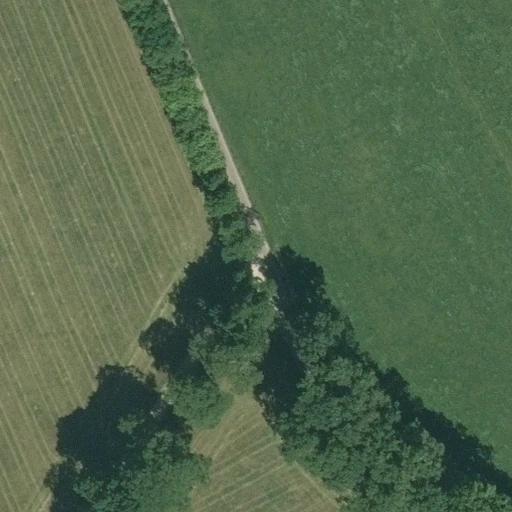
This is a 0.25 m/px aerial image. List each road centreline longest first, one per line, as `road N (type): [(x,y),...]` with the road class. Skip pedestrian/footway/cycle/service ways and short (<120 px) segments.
road 1 (unclassified): [(449,511),(342,419),(313,375),(280,314),(160,0)]
road 2 (track): [(80,511),(263,254)]
